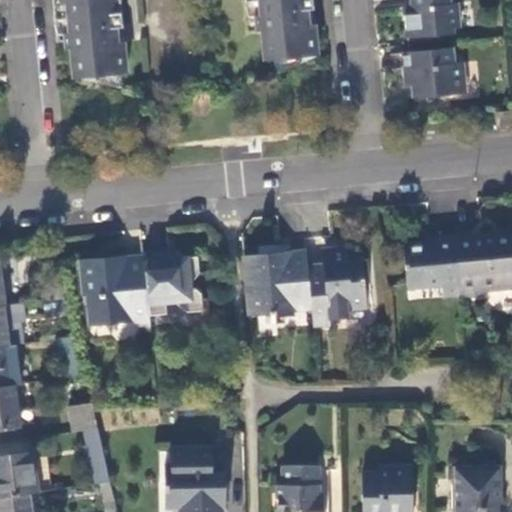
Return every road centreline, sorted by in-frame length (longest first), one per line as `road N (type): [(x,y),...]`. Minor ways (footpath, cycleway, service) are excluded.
road 1 (residential): [(363,165),(45,195)]
road 2 (residential): [(45,195),(29,0)]
road 3 (residential): [(363,165),(345,0)]
road 4 (residential): [(511,151),(363,165)]
